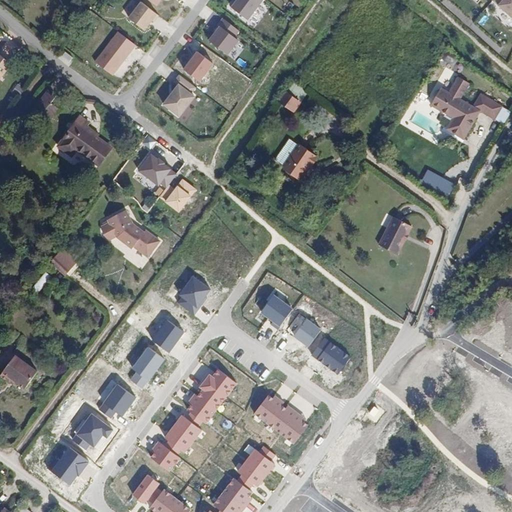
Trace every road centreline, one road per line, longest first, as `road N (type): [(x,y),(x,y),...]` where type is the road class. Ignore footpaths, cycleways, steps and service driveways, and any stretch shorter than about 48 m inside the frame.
road 1 (residential): [(396,348),(511,114)]
road 2 (residential): [(218,324),(100,479),(105,511)]
road 3 (residential): [(349,412),(218,324)]
road 4 (residential): [(0,13),(121,107)]
road 5 (residential): [(121,107),(204,0)]
road 6 (unknown): [(349,141),(452,226)]
road 7 (residential): [(121,107),(219,185)]
